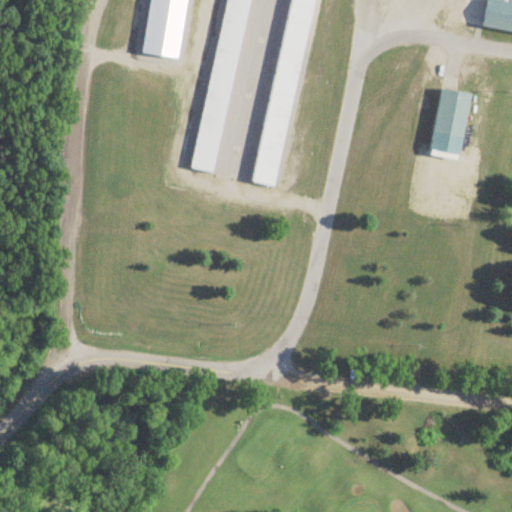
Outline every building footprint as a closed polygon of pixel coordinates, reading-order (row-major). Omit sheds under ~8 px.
[(149,0),(185,0),(176,59),(141,53),(149,0)] [(226,0),(248,0),(210,174),(189,170),(226,0)] [(291,0),(314,0),(271,190),(249,185),(291,0)] [(511,33),(511,3),(489,0),(486,0),(482,29),(511,33)] [(442,91),(428,154),(456,160),(470,97),(442,91)]
